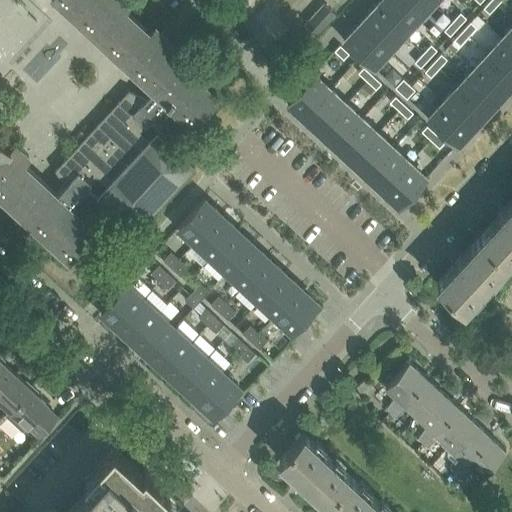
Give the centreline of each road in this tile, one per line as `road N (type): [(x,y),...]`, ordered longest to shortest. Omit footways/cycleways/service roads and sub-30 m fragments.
road 1 (residential): [(218,470),(0,266)]
road 2 (residential): [(383,296),(218,470)]
road 3 (residential): [(511,158),(383,296)]
road 4 (residential): [(511,397),(490,394),(383,296)]
